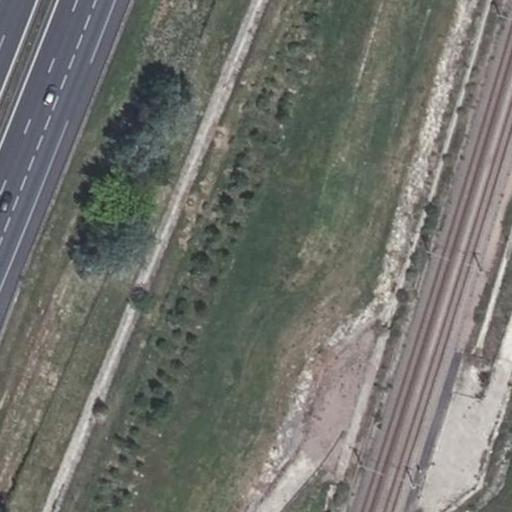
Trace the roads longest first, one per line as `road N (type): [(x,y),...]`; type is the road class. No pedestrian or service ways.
road 1 (motorway): [(0,233),(95,0)]
road 2 (track): [(343,370),(316,438),(258,511)]
